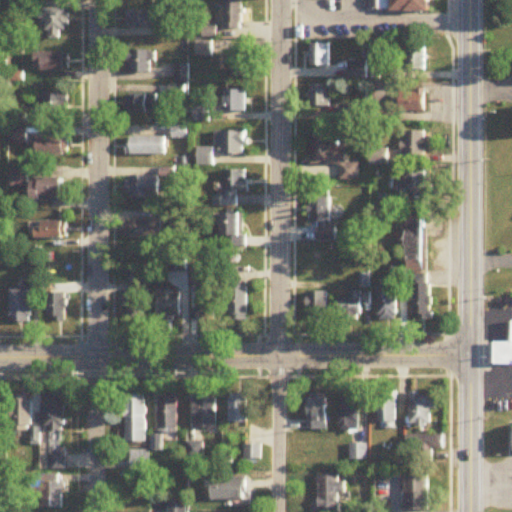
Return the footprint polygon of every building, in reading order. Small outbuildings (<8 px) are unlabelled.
[(393,0),(393,12),(431,12),(431,0),(393,0)] [(224,29),(244,29),(244,1),(224,1),(224,29)] [(42,10),(42,20),(48,20),(48,40),(69,40),(69,10),(42,10)] [(127,29),(156,29),(156,11),(127,11),(127,29)] [(311,66),(329,66),(329,44),(311,44),(311,66)] [(426,49),(407,49),(407,70),(426,70),(426,49)] [(154,51),(127,51),(127,73),(154,73),(154,51)] [(69,54),(36,54),(36,71),(69,71),(69,54)] [(218,75),(248,75),(248,54),(218,54),(218,75)] [(367,61),(350,61),(350,78),(367,78),(367,61)] [(176,80),(187,80),(187,65),(176,65),(176,80)] [(331,85),(311,85),(311,106),(331,106),(331,85)] [(224,90),(223,112),(246,112),(246,91),(224,90)] [(401,111),(426,111),(426,93),(401,93),(401,111)] [(45,94),(45,115),(69,115),(69,94),(45,94)] [(129,94),(129,114),(159,114),(159,94),(129,94)] [(351,104),(338,104),(338,122),(351,122),(351,104)] [(247,131),(217,131),(217,155),(247,155),(247,131)] [(344,151),(332,151),(332,131),(311,131),(311,164),(344,164),(344,151)] [(425,155),(425,131),(406,131),(406,155),(425,155)] [(39,138),(39,156),(69,156),(69,138),(39,138)] [(166,155),(166,138),(128,138),(128,155),(166,155)] [(204,150),(200,150),(200,164),(212,164),(212,158),(204,158),(204,150)] [(429,168),(408,168),(408,194),(429,194),(429,168)] [(12,187),(28,187),(28,170),(12,170),(12,187)] [(214,206),(242,206),(242,194),(248,194),(248,170),(226,170),(226,196),(214,196),(214,206)] [(160,177),(128,177),(128,200),(160,200),(160,177)] [(67,202),(67,180),(34,181),(34,203),(67,202)] [(311,218),(318,218),(318,242),(336,242),(336,228),(330,228),(330,198),(311,198),(311,218)] [(427,210),(407,210),(407,272),(426,272),(427,210)] [(223,247),(244,247),(244,213),(223,213),(223,247)] [(127,221),(127,240),(161,239),(160,221),(127,221)] [(68,223),(39,223),(39,240),(68,240),(68,223)] [(414,317),(431,317),(431,276),(414,276),(414,317)] [(198,318),(217,318),(217,279),(198,279),(198,318)] [(380,319),(398,319),(398,292),(392,292),(392,286),(380,286),(380,319)] [(230,287),(230,321),(249,321),(249,287),(230,287)] [(12,324),(33,324),(33,290),(12,290),(12,324)] [(129,310),(130,310),(130,322),(146,322),(146,292),(129,292),(129,310)] [(160,320),(182,320),(182,292),(160,292),(160,320)] [(329,322),(329,292),(308,292),(308,322),(329,322)] [(352,297),(341,297),(341,318),(363,318),(363,292),(352,292),(352,297)] [(50,294),(50,323),(67,323),(67,294),(50,294)] [(511,342),(497,343),(497,364),(511,363),(511,342)] [(196,428),(217,428),(217,393),(196,393),(196,428)] [(327,394),(311,394),(311,430),(327,430),(327,394)] [(360,430),(360,394),(342,394),(342,430),(360,430)] [(412,394),(412,428),(432,428),(432,409),(438,409),(438,394),(412,394)] [(147,443),(147,395),(127,395),(127,443),(147,443)] [(14,431),(33,431),(33,396),(14,396),(14,431)] [(66,396),(47,396),(47,431),(66,431),(66,396)] [(379,421),(398,421),(398,397),(380,397),(379,421)] [(179,433),(179,398),(161,398),(161,433),(179,433)] [(231,398),(231,422),(250,422),(250,398),(231,398)] [(416,448),(444,449),(444,436),(416,435),(416,448)] [(153,450),(163,450),(163,438),(153,438),(153,450)] [(203,444),(190,444),(190,457),(203,457),(203,444)] [(246,459),(262,459),(262,445),(246,444),(246,459)] [(132,471),(149,471),(149,452),(132,452),(132,471)] [(65,456),(52,456),(52,469),(65,469),(65,456)] [(64,508),(64,474),(33,474),(33,497),(43,497),(43,508),(64,508)] [(320,474),(320,511),(343,511),(344,482),(340,482),(340,474),(320,474)] [(429,476),(406,476),(406,511),(429,511),(429,476)] [(212,479),(212,503),(247,503),(247,479),(212,479)]
